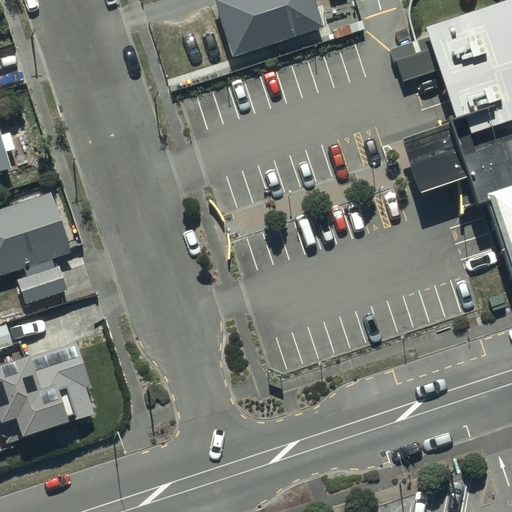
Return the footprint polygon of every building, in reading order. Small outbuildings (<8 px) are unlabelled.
[(307,0),(228,0),(210,6),(230,64),(318,33),(307,0)] [(487,205),(511,280),(511,0),(411,0),(411,1),(409,10),(409,19),(410,27),(415,42),(392,50),(403,84),(437,73),(454,122),(401,142),(418,196),(465,180),(475,208),(487,205)] [(0,171),(8,170),(0,142),(0,171)] [(25,306),(68,291),(57,259),(72,254),(51,193),(0,210),(0,276),(25,268),(28,277),(16,281),(25,306)] [(0,349),(10,347),(4,326),(0,327),(0,349)] [(75,344),(0,366),(0,424),(0,426),(16,421),(22,441),(98,418),(75,344)]
